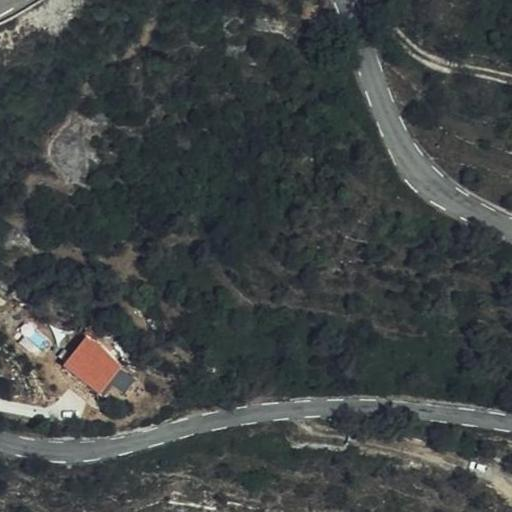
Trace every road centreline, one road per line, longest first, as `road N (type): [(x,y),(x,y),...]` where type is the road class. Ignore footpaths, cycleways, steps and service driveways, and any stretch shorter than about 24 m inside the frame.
road 1 (tertiary): [(511,420),(307,407),(96,447),(0,439)]
road 2 (tertiary): [(345,0),(397,139),(426,177),(511,226)]
road 3 (track): [(353,0),(376,10),(418,53),(511,79)]
